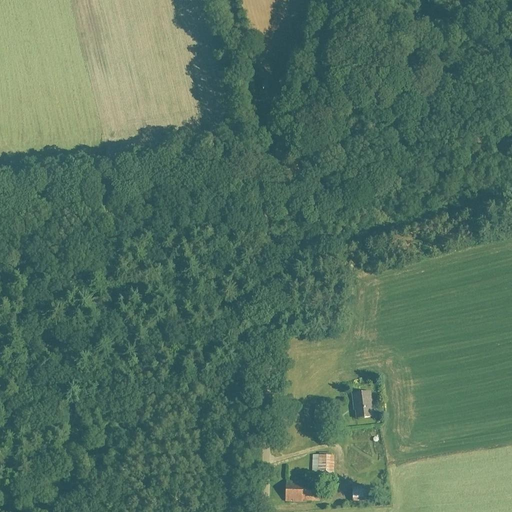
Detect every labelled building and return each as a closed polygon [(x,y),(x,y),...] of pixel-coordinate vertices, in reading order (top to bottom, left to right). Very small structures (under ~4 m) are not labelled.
[(368,393),(352,395),(353,407),(354,406),(356,419),(371,417),(368,393)] [(326,407),(316,406),(315,418),(325,419),(325,427),(333,428),(334,418),(325,417),(326,407)] [(318,456),(318,476),(333,476),(333,456),(318,456)] [(286,481),(285,501),(306,502),(306,501),(320,502),(321,483),(286,481)] [(352,503),(369,501),(368,487),(351,489),(352,503)]
